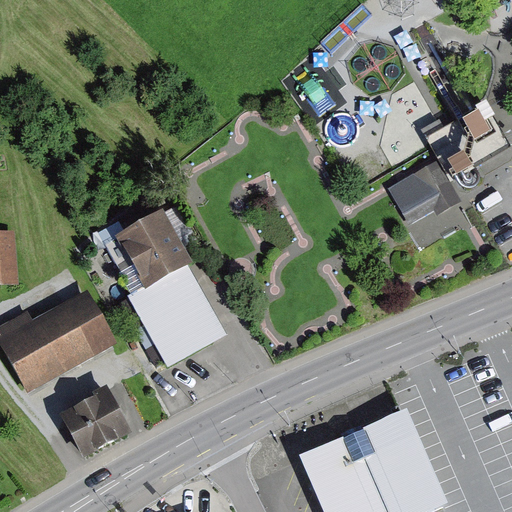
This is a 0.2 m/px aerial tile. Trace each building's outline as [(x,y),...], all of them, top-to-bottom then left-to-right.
[(482,116),(465,123),(474,145),(491,138),(482,116)] [(441,166),(393,190),(413,228),(461,204),(441,166)] [(196,270),(168,219),(121,244),(149,296),(132,305),(169,374),(229,342),(191,273),(196,270)] [(16,237),(0,238),(0,289),(20,288),(16,237)] [(30,318),(3,333),(5,338),(0,340),(0,342),(29,397),(117,350),(89,297),(34,326),(30,318)] [(110,396),(64,419),(86,464),(133,441),(110,396)] [(406,412),(301,457),(324,511),(439,511),(447,509),(406,412)]
